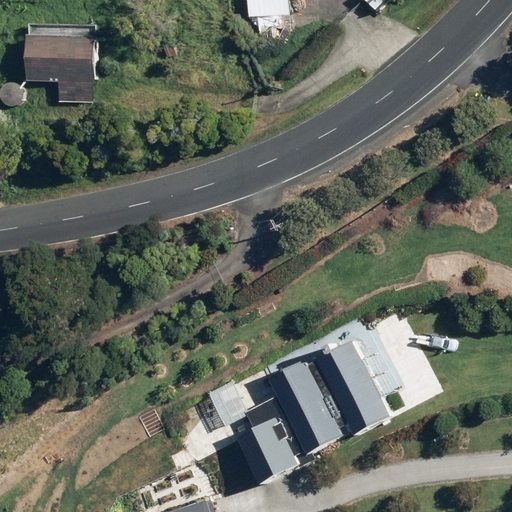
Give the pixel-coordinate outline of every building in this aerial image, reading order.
[(248,0),(249,18),(291,17),(291,0),(248,0)] [(363,0),(378,13),(390,0),(363,0)] [(29,37),(29,83),(96,84),(97,37),(29,37)] [(0,82),(17,76),(8,53),(0,56),(0,82)] [(394,419),(354,342),(308,366),(307,363),(271,381),(310,458),(356,433),(358,438),(394,419)] [(277,421),(239,440),(261,484),(299,464),(277,421)]
